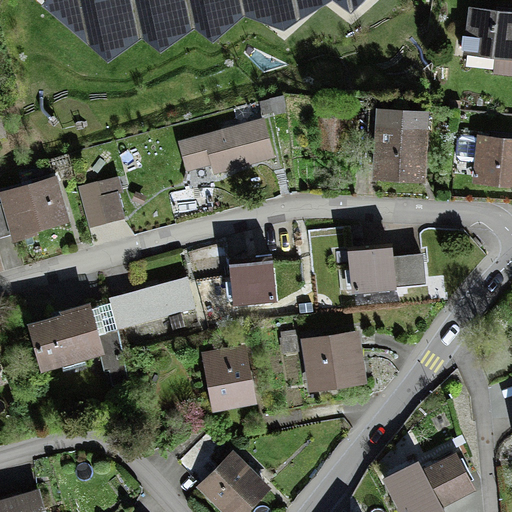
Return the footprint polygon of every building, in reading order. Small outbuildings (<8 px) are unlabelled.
[(141,38),(160,53),(194,28),(213,43),(244,16),(284,31),(332,0),(350,14),(364,0),(45,0),(42,6),(108,63),(141,38)] [(511,14),(472,10),(468,49),(495,52),(493,73),(511,75),(511,14)] [(273,111),(270,99),(259,101),(262,114),(273,111)] [(322,148),(347,150),(348,135),(344,134),(345,110),(321,110),(320,133),(323,133),(322,148)] [(381,172),(417,174),(417,168),(423,168),(426,117),(369,114),(367,154),(382,155),(381,172)] [(476,180),(511,183),(511,118),(471,114),(470,128),(481,129),(476,180)] [(272,154),(263,120),(181,143),(187,167),(211,160),(214,170),(272,154)] [(97,182),(108,221),(122,217),(114,188),(120,187),(117,177),(97,182)] [(5,202),(0,203),(0,233),(13,230),(15,236),(34,231),(33,227),(65,218),(54,178),(3,193),(5,202)] [(350,247),(354,291),(392,286),(394,287),(394,284),(424,281),(421,253),(391,256),(390,246),(364,248),(364,245),(350,247)] [(275,299),(270,254),(256,256),(257,259),(231,261),(235,303),(275,299)] [(110,299),(118,328),(195,307),(187,278),(110,299)] [(30,324),(42,366),(101,349),(89,305),(63,312),(64,315),(30,324)] [(356,376),(350,332),(322,336),(323,342),(309,344),(315,382),(356,376)] [(298,348),(296,336),(281,339),(283,351),(298,348)] [(251,398),(242,348),(224,351),(226,360),(209,363),(217,404),(251,398)] [(168,443),(182,456),(207,432),(193,418),(168,443)] [(202,484),(229,511),(239,511),(265,486),(233,454),(215,471),(212,467),(216,463),(209,456),(220,445),(207,432),(182,456),(206,481),(202,484)] [(455,453),(391,486),(404,511),(440,511),(443,511),(439,503),(472,486),(455,453)] [(44,511),(38,489),(0,499),(0,511),(44,511)]
